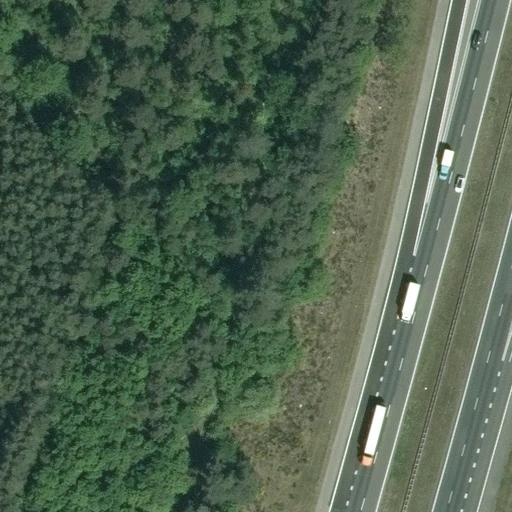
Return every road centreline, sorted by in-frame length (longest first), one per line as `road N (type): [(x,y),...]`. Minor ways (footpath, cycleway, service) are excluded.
road 1 (motorway): [(494,0),(428,261)]
road 2 (motorway): [(457,0),(427,146),(428,261)]
road 3 (motorway): [(428,261),(358,511)]
road 4 (motorway): [(445,511),(487,357)]
